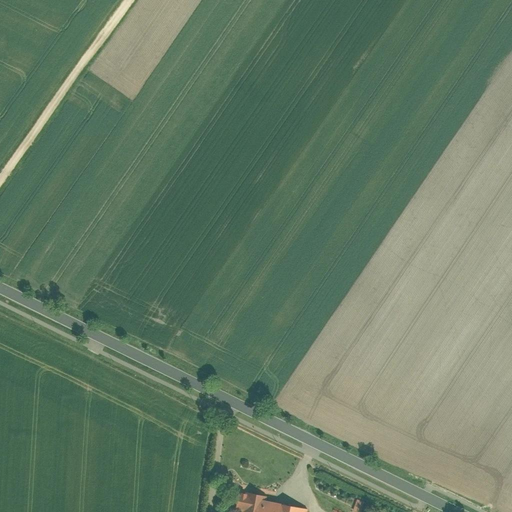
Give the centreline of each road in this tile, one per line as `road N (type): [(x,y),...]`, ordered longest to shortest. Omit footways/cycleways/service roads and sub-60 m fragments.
road 1 (tertiary): [(0,289),(454,511)]
road 2 (track): [(0,181),(128,0)]
